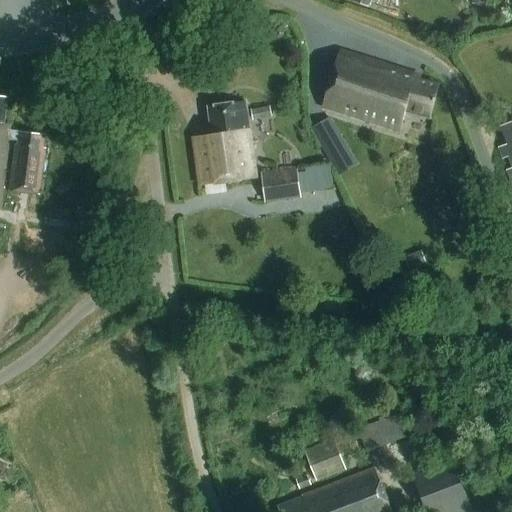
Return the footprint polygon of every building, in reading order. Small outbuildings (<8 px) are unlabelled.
[(426,117),(436,87),(411,78),(413,71),(340,47),(321,103),(397,128),(403,109),(426,117)] [(41,192),(47,146),(44,145),(45,132),(11,128),(11,121),(5,120),(8,95),(0,93),(0,206),(1,206),(10,137),(18,138),(17,143),(15,146),(9,188),(41,192)] [(201,182),(257,174),(246,99),(209,105),(213,134),(195,136),(201,182)] [(499,147),(503,159),(510,156),(511,162),(511,167),(507,170),(511,184),(511,121),(501,126),(507,144),(499,147)] [(353,156),(341,134),(324,144),(336,165),(353,156)] [(301,165),(302,190),(335,189),(334,163),(301,165)] [(261,173),(265,203),(301,198),(296,168),(261,173)] [(402,259),(406,269),(425,261),(421,251),(402,259)] [(370,449),(409,438),(402,414),(364,424),(370,449)] [(305,450),(317,481),(347,470),(335,439),(305,450)] [(428,511),(471,511),(452,460),(414,474),(428,511)] [(393,511),(377,468),(280,505),(282,511),(393,511)] [(296,480),(299,489),(311,484),(308,475),(296,480)]
